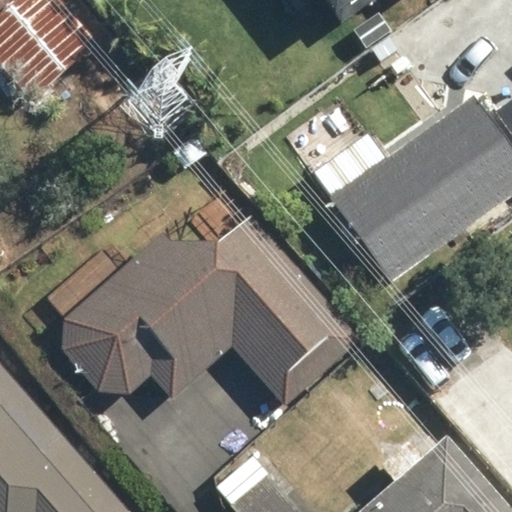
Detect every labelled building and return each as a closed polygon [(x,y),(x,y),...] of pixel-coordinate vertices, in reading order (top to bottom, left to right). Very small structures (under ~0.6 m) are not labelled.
[(54,0),(21,0),(0,18),(0,58),(35,100),(96,48),(54,0)] [(511,59),(511,39),(486,0),(468,0),(400,45),(440,107),(511,59)] [(511,200),(511,152),(475,102),(392,163),(347,102),(292,143),(396,285),(511,200)] [(361,342),(252,204),(184,257),(162,230),(49,319),(138,431),(239,350),(282,404),(361,342)] [(147,511),(0,344),(0,511),(147,511)] [(511,511),(511,504),(449,437),(363,511),(511,511)]
